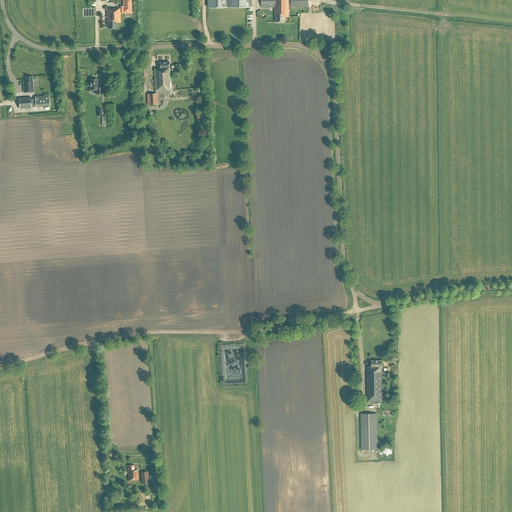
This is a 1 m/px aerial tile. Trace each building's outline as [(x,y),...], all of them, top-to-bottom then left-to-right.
[(123,0),(123,6),(123,11),(131,11),(130,0),(123,0)] [(261,0),(262,7),(275,7),(275,17),(276,17),(276,22),(285,22),(285,17),(289,17),(289,7),(309,7),(308,0),(261,0)] [(119,6),(119,8),(107,9),(107,22),(108,22),(108,29),(117,28),(116,22),(120,22),(120,11),(123,11),(123,6),(119,6)] [(154,69),(155,91),(171,90),(169,68),(170,68),(169,62),(158,63),(158,69),(154,69)] [(26,82),(23,82),(24,93),(33,92),(32,80),(32,76),(25,77),(26,82)] [(96,94),(102,94),(102,87),(97,87),(97,79),(90,79),(90,90),(96,90),(96,94)] [(146,94),(147,104),(157,104),(157,93),(146,94)] [(49,96),(35,97),(36,107),(50,106),(49,96)] [(19,109),(31,108),(30,97),(19,98),(19,109)] [(367,402),(382,401),(382,360),(372,361),(372,367),(367,367),(367,402)] [(377,413),(361,414),(362,449),(377,449),(377,413)] [(390,445),(388,444),(386,445),(384,446),(383,449),(383,451),(384,454),(386,455),(389,455),(391,454),(393,452),(393,449),(392,447),(390,445)] [(127,465),(129,480),(138,480),(137,470),(134,471),(134,465),(127,465)] [(140,472),(141,484),(149,483),(148,471),(140,472)]
